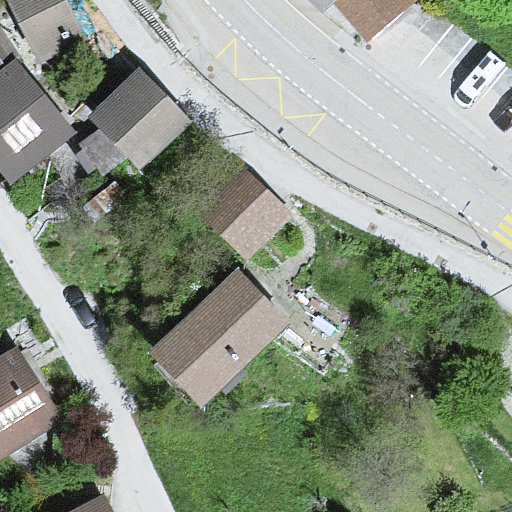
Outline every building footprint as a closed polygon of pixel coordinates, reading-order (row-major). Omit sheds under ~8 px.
[(57,0),(2,0),(25,60),(73,43),(57,0)] [(416,0),(330,0),(329,1),(375,44),(416,0)] [(0,185),(62,142),(8,65),(0,70),(0,185)] [(169,131),(118,81),(73,127),(125,177),(169,131)] [(224,168),(177,220),(234,271),(281,218),(224,168)] [(271,335),(222,283),(137,362),(186,414),(271,335)] [(0,462),(60,433),(21,354),(0,364),(0,462)]
